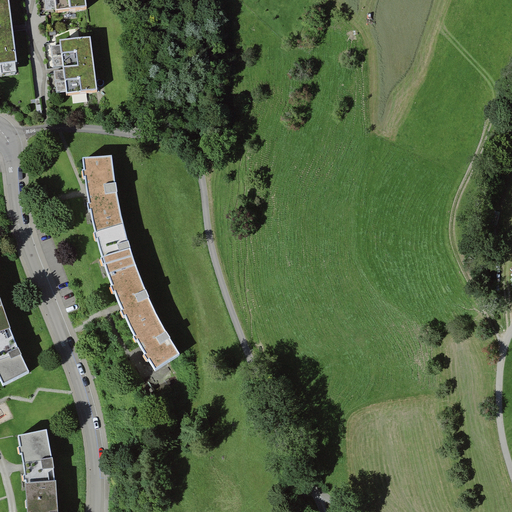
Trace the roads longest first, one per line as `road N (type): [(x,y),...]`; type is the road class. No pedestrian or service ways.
road 1 (residential): [(345,511),(291,464),(220,278),(193,154),(90,128),(6,138)]
road 2 (residential): [(96,511),(82,393),(19,222),(6,138)]
road 3 (track): [(503,346),(452,238),(471,164)]
road 4 (track): [(511,330),(503,346),(498,408),(511,472)]
